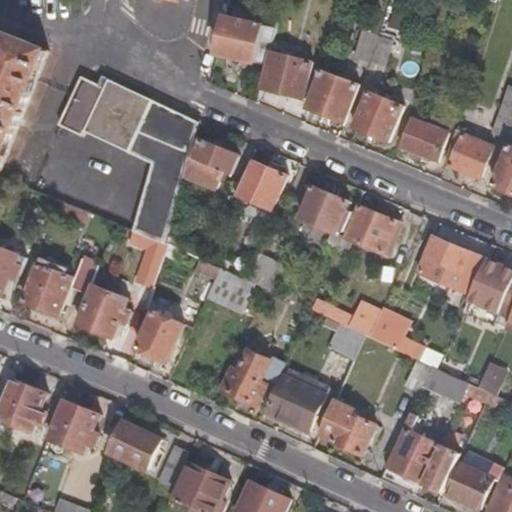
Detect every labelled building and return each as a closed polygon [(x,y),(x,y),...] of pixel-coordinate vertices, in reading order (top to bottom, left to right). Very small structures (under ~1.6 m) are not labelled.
[(276,28),(226,15),(218,54),(266,66),(276,28)] [(373,61),(380,36),(380,35),(364,30),(356,56),(373,61)] [(0,176),(1,177),(51,50),(12,33),(0,62),(0,176)] [(380,36),(373,61),(388,66),(394,41),(380,36)] [(315,64),(276,52),(265,86),(304,99),(315,64)] [(311,107),(346,120),(359,83),(325,70),(311,107)] [(155,162),(136,231),(165,242),(167,235),(186,175),(198,136),(203,120),(111,78),(107,87),(84,76),(62,124),(85,136),(87,131),(155,162)] [(511,88),(496,132),(511,139),(511,136),(511,88)] [(391,141),(406,104),(371,90),(357,126),(391,141)] [(441,162),(451,133),(416,118),(405,147),(414,151),(412,156),(419,159),(421,154),(427,156),(441,162)] [(492,146),(459,132),(447,164),(482,177),(492,146)] [(240,154),(198,136),(186,175),(218,189),(226,170),(234,173),(240,154)] [(511,150),(497,185),(511,191),(511,150)] [(290,175),(256,159),(239,194),(275,210),(290,175)] [(302,217),(334,232),(338,234),(341,228),(346,230),(355,214),(349,210),(352,202),(316,185),(302,217)] [(87,222),(91,212),(63,201),(60,211),(87,222)] [(348,237),(354,240),(382,253),(397,220),(364,204),(348,237)] [(397,220),(382,253),(390,257),(405,224),(397,220)] [(328,246),(337,250),(338,247),(343,236),(338,234),(334,232),(328,246)] [(483,270),(489,256),(437,234),(422,268),(473,291),(483,270)] [(165,242),(171,245),(183,250),(186,243),(167,235),(165,242)] [(343,236),(338,247),(348,252),(354,240),(348,237),(344,235),(343,236)] [(19,266),(23,256),(0,246),(0,291),(7,294),(14,279),(21,281),(26,269),(19,266)] [(207,260),(218,265),(221,257),(211,251),(207,260)] [(256,282),(266,287),(275,292),(288,263),(261,251),(249,279),(256,282)] [(473,291),(471,296),(500,311),(511,285),(511,266),(489,256),(483,270),(473,291)] [(197,268),(215,277),(220,266),(218,265),(207,260),(202,258),(197,268)] [(142,283),(157,289),(165,265),(151,260),(142,283)] [(62,316),(77,279),(43,264),(28,303),(62,316)] [(244,311),(256,282),(249,279),(220,266),(215,277),(207,295),(244,311)] [(289,284),(284,296),(300,303),(305,292),(289,284)] [(83,325),(117,339),(124,322),(132,326),(136,312),(129,309),(132,300),(97,287),(83,325)] [(314,310),(342,323),(350,326),(355,315),(319,299),(314,310)] [(350,326),(366,333),(370,335),(382,310),(362,301),(355,315),(350,326)] [(388,343),(401,316),(383,307),(382,310),(370,335),(373,336),(388,343)] [(170,363),(186,324),(157,312),(142,351),(170,363)] [(421,358),(426,347),(405,337),(412,321),(401,316),(388,343),(399,348),(400,349),(421,358)] [(332,345),(355,357),(366,333),(350,326),(342,323),(332,345)] [(265,379),(277,385),(290,356),(256,340),(249,354),(241,372),(235,369),(225,392),(259,408),(268,388),(262,385),(265,379)] [(232,367),(235,369),(241,372),(249,354),(241,349),(232,367)] [(438,366),(457,375),(463,360),(445,352),(438,366)] [(423,390),(426,384),(435,364),(421,358),(409,384),(423,390)] [(426,384),(463,402),(463,401),(466,392),(471,381),(457,375),(438,366),(435,364),(426,384)] [(479,385),(492,390),(497,393),(504,377),(488,368),(479,385)] [(312,431),(327,397),(286,378),(271,413),(312,431)] [(44,411),(51,394),(16,380),(1,416),(36,431),(39,423),(45,426),(49,413),(44,411)] [(479,385),(471,381),(466,392),(487,401),(492,390),(479,385)] [(487,401),(483,410),(494,415),(503,395),(497,393),(492,390),(487,401)] [(337,399),(321,436),(365,456),(379,425),(357,414),(359,409),(337,399)] [(97,432),(103,416),(67,402),(52,437),(88,453),(91,444),(98,447),(103,434),(97,432)] [(391,468),(426,485),(444,446),(420,434),(426,419),(413,412),(406,429),(409,430),(391,468)] [(124,422),(110,452),(151,470),(162,447),(166,449),(169,443),(164,441),(124,422)] [(432,488),(445,493),(463,455),(455,451),(462,435),(451,430),(446,443),(444,446),(426,485),(432,488)] [(23,469),(35,474),(44,448),(33,444),(23,469)] [(493,472),(498,459),(472,447),(466,460),(493,472)] [(160,485),(174,493),(192,456),(178,449),(160,485)] [(219,511),(234,480),(210,468),(213,462),(199,455),(180,497),(200,508),(198,511),(219,511)] [(496,476),(502,478),(508,464),(498,459),(493,472),(466,460),(451,491),(482,506),(496,476)] [(511,511),(511,475),(507,474),(489,511),(511,511)] [(289,511),(295,500),(256,482),(243,511),(289,511)] [(0,507),(9,511),(11,511),(17,498),(0,490),(0,507)]
